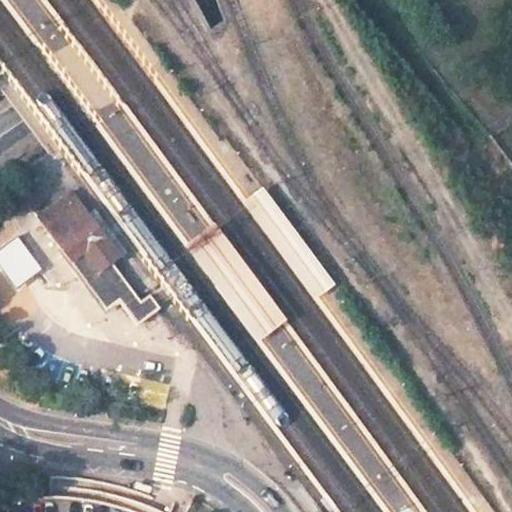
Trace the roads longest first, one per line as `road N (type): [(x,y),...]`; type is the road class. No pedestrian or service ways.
road 1 (secondary): [(265,511),(206,466),(0,420)]
road 2 (secondary): [(0,136),(201,0)]
